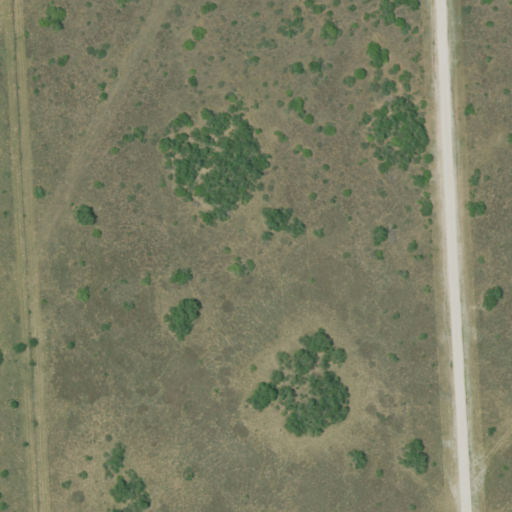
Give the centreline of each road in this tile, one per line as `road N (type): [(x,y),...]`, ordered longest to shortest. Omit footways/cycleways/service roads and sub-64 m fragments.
road 1 (residential): [(457,511),(454,439),(435,401),(397,377),(181,0)]
road 2 (residential): [(426,0),(445,391),(435,401)]
